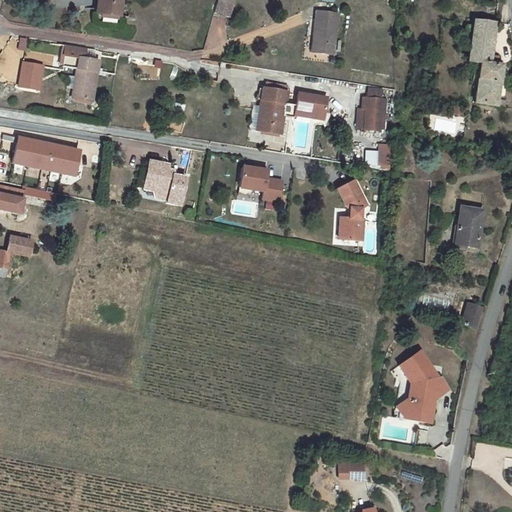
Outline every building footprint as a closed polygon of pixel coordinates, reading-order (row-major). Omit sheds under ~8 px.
[(98,0),(96,16),(115,19),(117,0),(98,0)] [(231,20),(236,0),(220,0),(216,16),(231,20)] [(313,11),(310,40),(313,41),(312,53),(330,55),(335,14),(313,11)] [(475,73),(473,104),(503,108),(504,97),(496,96),(498,63),(488,62),(491,25),(469,22),(468,28),(462,27),(461,33),(468,34),(466,58),(476,60),(476,64),(471,63),(471,73),(475,73)] [(20,37),(19,50),(26,51),(28,38),(20,37)] [(72,99),(92,102),(99,63),(84,60),(86,50),(66,47),(63,68),(77,70),(72,99)] [(43,66),(23,63),(19,88),(39,91),(43,66)] [(286,85),(265,82),(264,88),(285,92),(286,85)] [(264,88),(261,88),(259,98),(257,109),(259,110),(256,129),(278,133),(281,115),(292,117),(292,116),(294,110),(306,112),(308,116),(308,119),(320,121),(324,100),(296,94),(295,98),(285,96),(285,92),(264,88)] [(363,98),(362,109),(356,109),(354,127),(361,128),(360,129),(377,130),(377,128),(381,128),(383,104),(379,104),(380,99),(378,99),(378,89),(366,88),(366,91),(364,91),(364,98),(363,98)] [(461,107),(452,107),(452,114),(460,115),(461,107)] [(294,110),(292,116),(308,119),(308,116),(306,112),(294,110)] [(76,153),(14,141),(11,157),(2,155),(0,165),(0,173),(57,184),(58,176),(71,179),(76,153)] [(388,146),(378,145),(377,166),(387,167),(388,146)] [(146,161),(141,188),(155,191),(153,198),(165,200),(164,203),(179,206),(184,178),(171,176),(172,171),(165,170),(166,165),(146,161)] [(265,171),(240,167),(236,187),(261,191),(260,199),(276,201),(279,182),(263,179),(265,171)] [(345,218),(340,218),(339,241),(361,241),(362,218),(359,218),(359,209),(365,206),(352,181),(335,189),(344,207),(346,208),(345,218)] [(0,212),(12,215),(17,190),(0,186),(0,212)] [(20,193),(51,200),(53,194),(21,187),(20,193)] [(478,209),(456,206),(451,245),(473,248),(478,209)] [(0,251),(0,269),(3,270),(7,253),(26,257),(29,243),(7,238),(4,252),(0,251)] [(467,305),(461,326),(473,330),(479,308),(467,305)] [(419,352),(396,367),(407,384),(409,385),(401,421),(427,426),(431,407),(424,405),(426,398),(435,401),(448,392),(439,380),(436,379),(419,352)] [(336,465),(337,479),(362,479),(361,464),(336,465)]
